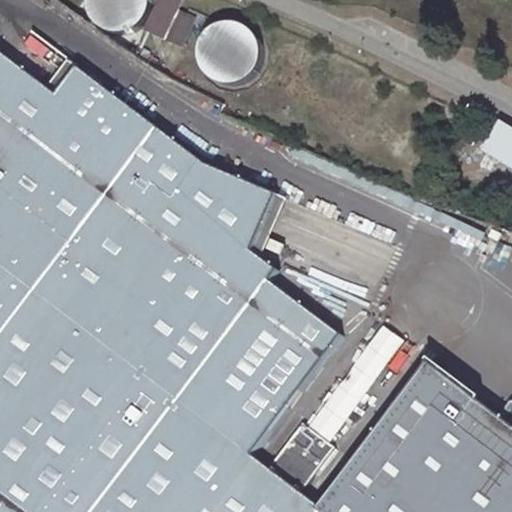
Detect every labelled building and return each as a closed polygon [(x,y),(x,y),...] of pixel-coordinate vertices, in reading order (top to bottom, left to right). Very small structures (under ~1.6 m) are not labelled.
[(140,18),(142,6),(140,0),(81,0),(81,6),(83,18),(89,28),(99,34),(111,37),(123,34),(133,28),(140,18)] [(183,0),(157,0),(143,33),(180,49),(193,18),(178,11),(183,0)] [(256,67),(258,55),(256,43),(249,33),(239,26),(228,24),(216,26),(206,33),(199,43),(197,54),(199,66),(205,76),(215,83),(227,85),(239,83),(249,77),(256,67)] [(0,511),(511,511),(511,422),(493,409),(484,423),(410,369),(301,511),(295,511),(279,500),(313,454),(280,430),(243,474),(231,463),(324,345),(247,289),(254,278),(233,262),(259,201),(182,166),(51,70),(31,96),(0,71),(0,511)] [(511,130),(493,118),(474,150),(511,173),(511,130)] [(326,442),(401,342),(379,326),(304,426),(326,442)]
